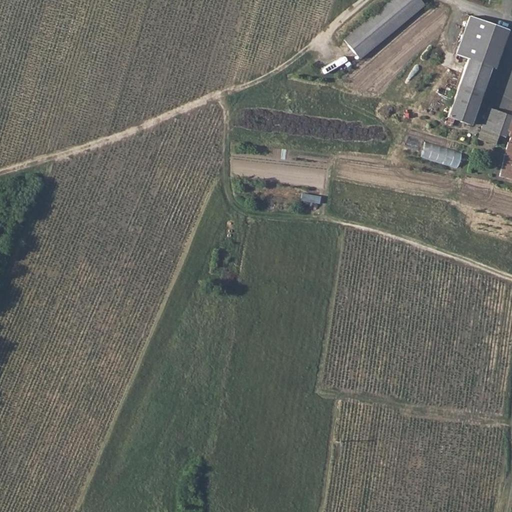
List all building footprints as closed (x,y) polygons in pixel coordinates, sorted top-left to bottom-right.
[(400,0),(351,45),(368,62),(429,5),(423,0),(400,0)] [(468,56),(446,113),(468,122),(490,64),(494,66),(508,28),(471,13),(456,52),(468,56)] [(480,127),(495,134),(503,136),(505,132),(511,114),(488,105),(480,127)] [(495,134),(480,127),(476,136),(492,143),(495,134)] [(424,142),(419,157),(449,167),(453,152),(424,142)] [(511,144),(507,143),(505,143),(500,170),(511,173),(511,144)] [(511,173),(500,170),(499,178),(511,180),(511,173)]
